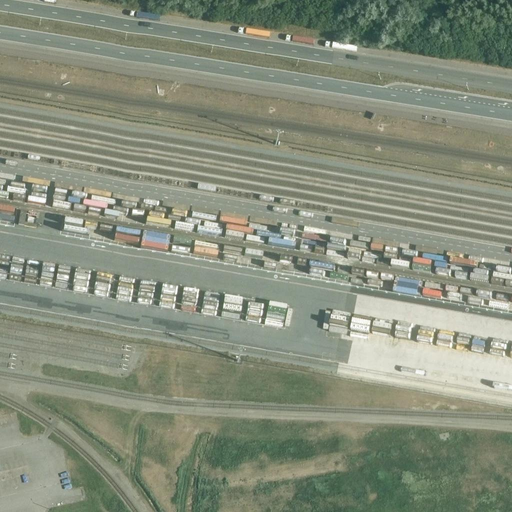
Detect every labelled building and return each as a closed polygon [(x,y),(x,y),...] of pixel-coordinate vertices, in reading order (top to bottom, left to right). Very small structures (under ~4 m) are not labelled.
[(19,212),(17,225),(24,226),(26,213),(19,212)] [(167,307),(169,286),(156,285),(154,306),(167,307)] [(179,305),(190,306),(191,292),(179,291),(179,298),(179,305)] [(242,317),(254,318),(255,308),(243,307),(242,317)] [(349,339),(350,321),(331,319),(329,337),(349,339)] [(351,342),(369,344),(371,325),(354,322),(351,342)] [(398,339),(398,347),(409,347),(409,338),(398,339)]
